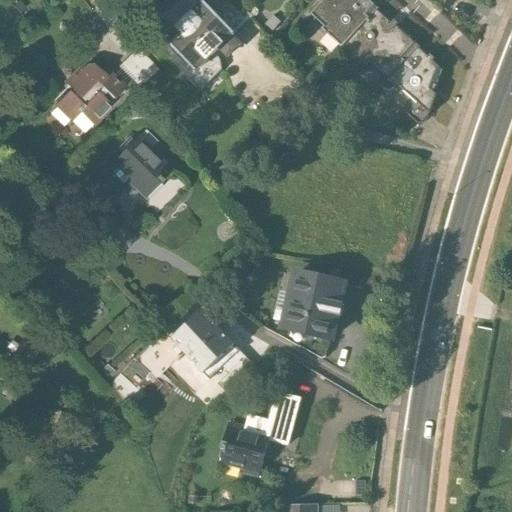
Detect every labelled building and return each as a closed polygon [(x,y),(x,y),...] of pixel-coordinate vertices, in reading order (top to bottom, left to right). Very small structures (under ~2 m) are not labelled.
[(218,0),(212,0),(177,34),(210,67),(233,44),(241,52),(253,40),(244,32),(247,29),(218,0)] [(317,0),(321,3),(311,14),(325,26),(322,29),(341,47),(376,10),(377,9),(367,0),(317,0)] [(390,22),(376,10),(341,47),(354,59),(356,57),(366,66),(370,62),(388,79),(417,48),(418,47),(396,26),(398,23),(393,19),(390,22)] [(275,16),(267,27),(274,33),(283,21),(275,16)] [(428,58),(417,48),(388,79),(401,91),(403,89),(429,113),(436,95),(431,90),(442,70),(432,61),(434,59),(430,55),(428,58)] [(137,49),(120,68),(133,80),(141,88),(159,70),(137,49)] [(81,115),(95,128),(130,90),(126,87),(133,80),(120,68),(118,66),(107,78),(95,66),(88,66),(82,72),(78,68),(65,82),(73,89),(56,107),(73,124),(81,115)] [(117,154),(91,179),(112,200),(129,184),(146,202),(174,175),(140,141),(122,159),(117,154)] [(0,211),(21,193),(0,169),(0,211)] [(346,282),(294,270),(281,328),(333,340),(346,282)] [(201,311),(170,339),(209,380),(222,368),(239,351),(201,311)] [(242,394),(255,368),(239,351),(222,368),(228,374),(218,384),(226,393),(242,394)] [(302,401),(276,394),(264,439),(263,442),(269,443),(288,448),(302,401)] [(227,448),(223,464),(260,475),(269,443),(263,442),(264,439),(229,429),(224,447),(227,448)] [(325,495),(354,496),(354,481),(326,480),(325,495)]
